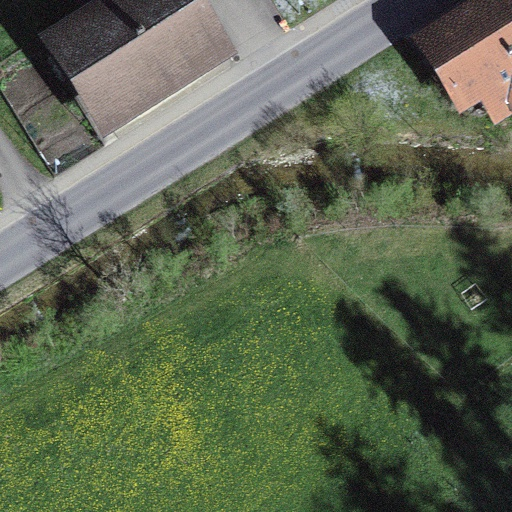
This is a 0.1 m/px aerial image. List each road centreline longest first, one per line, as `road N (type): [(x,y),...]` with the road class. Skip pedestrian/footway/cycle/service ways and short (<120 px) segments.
road 1 (tertiary): [(0,262),(285,86)]
road 2 (tertiary): [(285,86),(418,0)]
